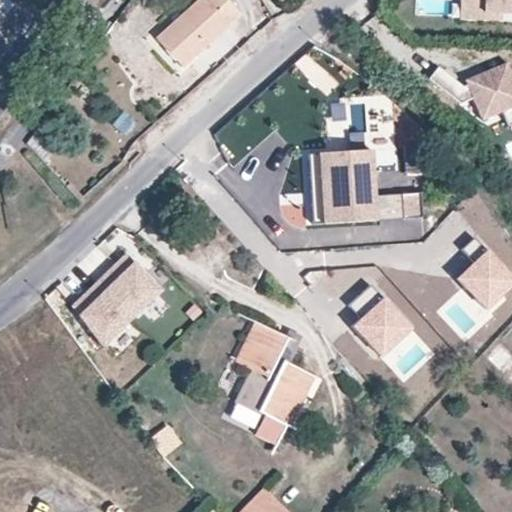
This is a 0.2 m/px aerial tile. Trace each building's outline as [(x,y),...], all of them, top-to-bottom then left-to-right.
[(182,67),(240,14),(226,0),(198,0),(156,39),(182,67)] [(501,12),(483,12),(483,1),(460,0),(459,19),(501,20),(501,12)] [(483,12),(501,12),(511,12),(511,0),(459,0),(460,0),(483,1),(483,12)] [(511,125),(511,79),(505,64),(463,81),(465,86),(461,88),(436,68),(427,80),(458,105),(471,100),(480,121),(501,113),(507,127),(511,125)] [(373,222),(369,152),(306,156),(310,226),(373,222)] [(420,219),(419,194),(398,196),(399,220),(420,219)] [(511,288),(511,272),(477,237),(464,249),(475,261),(458,279),(489,311),(511,288)] [(98,280),(131,316),(160,289),(130,258),(112,274),(108,270),(98,280)] [(131,316),(98,280),(85,292),(89,296),(75,310),(102,344),(131,316)] [(385,299),(372,285),(349,306),(360,319),(352,326),(381,358),(415,328),(387,297),(385,299)] [(287,424),(312,373),(288,362),(277,356),(284,342),(274,337),(277,331),(261,323),(242,363),(252,368),(240,392),(261,403),(258,410),(287,424)] [(288,362),(302,335),(288,328),(285,335),(277,331),(274,337),(284,342),(277,356),(288,362)] [(485,356),(501,369),(511,354),(511,352),(497,341),(485,356)] [(258,410),(261,403),(240,392),(235,402),(257,412),(258,410)] [(166,423),(148,439),(164,457),(182,440),(166,423)] [(286,511),(263,489),(240,511),(286,511)]
